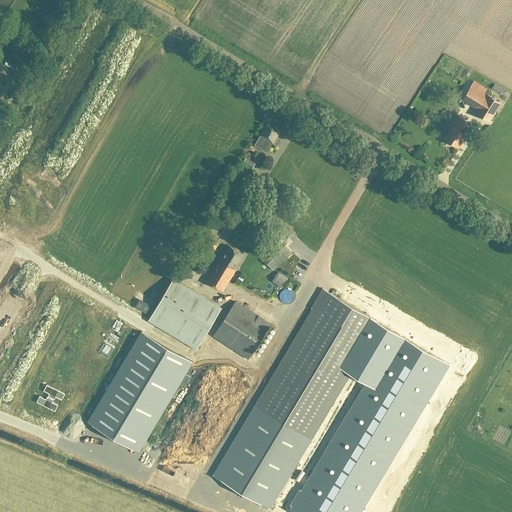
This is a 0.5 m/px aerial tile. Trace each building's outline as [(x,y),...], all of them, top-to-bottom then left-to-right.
[(488,122),(499,104),(487,96),(486,98),(470,88),(463,100),(479,110),(476,114),(488,122)] [(458,148),(472,126),(457,116),(451,125),(453,126),(445,139),(458,148)] [(272,143),(279,131),(267,124),(254,146),(266,153),(272,143)] [(251,171),(255,164),(249,161),(252,156),(247,153),(244,158),(245,159),(241,165),(251,171)] [(218,219),(212,216),(207,225),(213,228),(218,219)] [(273,271),(291,252),(279,240),(261,259),(273,271)] [(210,257),(217,246),(209,241),(203,253),(210,257)] [(234,270),(243,256),(228,247),(219,261),(218,260),(205,282),(222,292),(235,271),(234,270)] [(283,290),(290,280),(277,272),(271,282),(283,290)] [(220,309),(172,280),(148,322),(196,350),(220,309)] [(257,408),(215,478),(268,509),(309,439),(359,355),(375,365),(289,511),(291,511),(360,511),(448,364),(378,323),(322,290),(312,307),(315,309),(257,408)] [(248,360),(270,325),(235,302),(212,337),(248,360)] [(142,333),(88,423),(138,453),(178,386),(185,375),(192,363),(142,333)] [(213,368),(225,366),(224,360),(211,362),(213,368)] [(185,375),(178,386),(183,389),(190,378),(185,375)]
